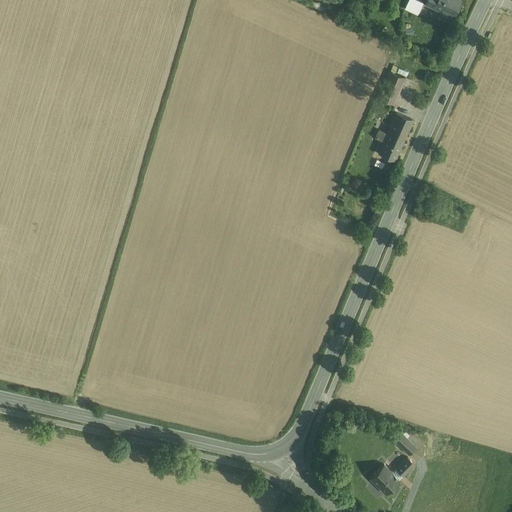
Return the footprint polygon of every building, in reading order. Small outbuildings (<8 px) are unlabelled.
[(416,0),(408,0),(405,7),(412,10),(416,0)] [(423,3),(417,0),(416,0),(412,10),(418,13),(423,3)] [(461,1),(459,0),(427,0),(425,4),(434,8),(435,7),(454,16),(461,1)] [(408,70),(393,64),(390,71),(405,77),(408,70)] [(405,77),(390,71),(379,97),(394,104),(405,77)] [(397,112),(379,152),(395,159),(413,119),(397,112)] [(401,433),(394,440),(400,445),(407,438),(401,433)] [(407,438),(400,445),(409,454),(416,447),(407,438)] [(408,457),(396,468),(396,469),(403,475),(415,464),(408,457)] [(392,473),(383,464),(370,478),(386,493),(399,479),(392,473)] [(403,475),(396,469),(392,473),(399,479),(403,475)]
